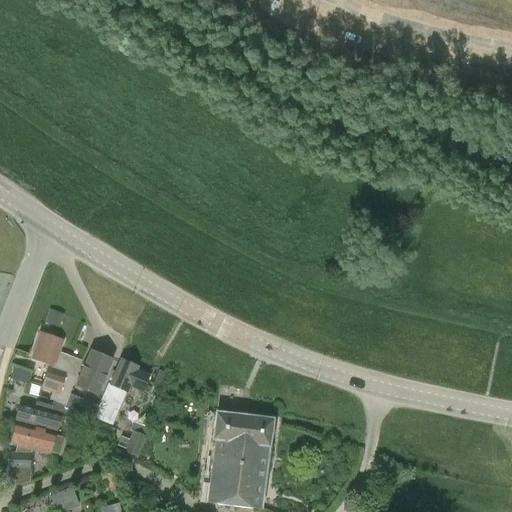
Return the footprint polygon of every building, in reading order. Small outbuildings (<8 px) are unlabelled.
[(51,311),(46,323),(58,327),(63,316),(51,311)] [(31,358),(36,360),(49,364),(41,387),(57,393),(56,398),(65,401),(80,360),(57,352),(62,340),(40,332),(31,358)] [(112,360),(110,359),(90,350),(74,385),(97,395),(112,360)] [(88,398),(83,412),(109,424),(124,391),(127,384),(140,390),(147,374),(135,368),(136,365),(119,357),(108,383),(106,382),(97,402),(88,398)] [(25,383),(29,372),(14,367),(10,378),(25,383)] [(152,383),(162,387),(168,375),(158,370),(152,383)] [(21,402),(17,416),(16,419),(56,430),(63,403),(52,400),(51,405),(35,401),(33,405),(21,402)] [(207,503),(233,506),(241,441),(234,440),(237,415),(215,413),(212,440),(214,440),(207,503)] [(241,441),(233,506),(259,509),(266,446),(268,446),(271,419),(237,415),(234,440),(241,441)] [(109,427),(93,420),(87,434),(103,442),(109,427)] [(17,443),(15,451),(14,454),(7,453),(5,484),(21,485),(28,482),(30,452),(31,447),(50,452),(50,451),(58,453),(63,437),(55,434),(55,433),(16,422),(10,441),(17,443)] [(133,431),(125,451),(124,453),(137,458),(146,436),(133,431)] [(53,494),(58,508),(74,502),(69,488),(53,494)] [(101,511),(118,511),(116,503),(100,508),(101,511)]
